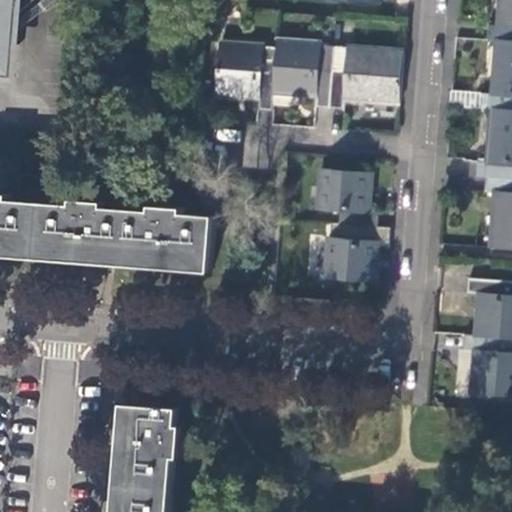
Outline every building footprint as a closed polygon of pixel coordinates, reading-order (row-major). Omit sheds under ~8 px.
[(0,0),(0,66),(10,67),(12,16),(29,0),(0,0)] [(511,0),(503,0),(502,24),(492,23),(490,37),(501,38),(511,39),(511,0)] [(336,66),(338,44),(327,43),(327,41),(283,37),(281,68),(278,68),(275,105),(278,105),(278,100),(279,88),(304,90),(321,91),(320,102),(333,103),(336,66)] [(278,68),(280,43),(270,42),(270,41),(225,38),(221,90),(265,93),(264,104),(275,105),(278,68)] [(511,39),(501,38),(497,91),(486,90),(485,106),(495,107),(511,108),(511,39)] [(403,100),(407,49),(353,45),(351,67),(336,66),(333,103),(348,104),(349,96),(403,100)] [(279,88),(278,100),(298,102),(303,98),(304,90),(279,88)] [(511,108),(495,107),(491,161),(480,160),(479,176),(490,177),(511,178),(511,108)] [(337,222),(337,224),(355,226),(355,223),(383,225),(384,210),(373,209),(376,169),(325,165),(322,206),(346,208),(345,222),(337,222)] [(511,178),(490,177),(489,189),(499,190),(495,244),(511,245),(511,178)] [(0,252),(216,269),(220,216),(188,214),(189,207),(157,205),(156,211),(109,207),(109,201),(77,199),(77,205),(13,199),(14,194),(0,192),(0,252)] [(392,241),(393,229),(355,226),(337,224),(336,233),(333,233),(329,274),(378,277),(382,240),(392,241)] [(511,336),(511,277),(471,275),(469,291),(482,292),(479,334),(511,336)] [(511,336),(479,334),(467,333),(466,348),(478,349),(475,391),(511,393),(511,336)] [(174,511),(179,451),(184,452),(187,420),(182,419),(184,406),(128,403),(119,511),(174,511)]
